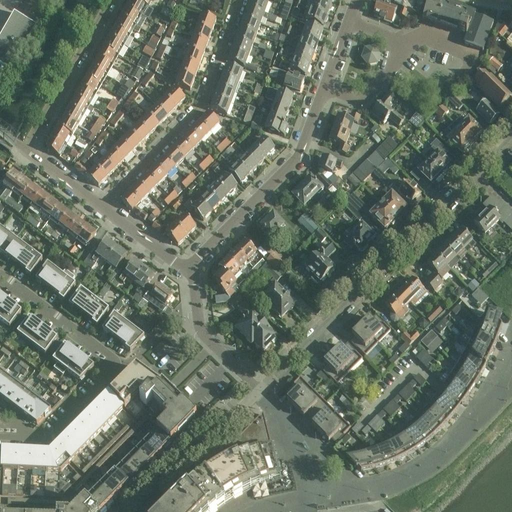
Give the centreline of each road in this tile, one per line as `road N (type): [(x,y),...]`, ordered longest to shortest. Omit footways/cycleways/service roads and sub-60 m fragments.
road 1 (residential): [(256,391),(511,138)]
road 2 (residential): [(241,0),(200,107),(100,208)]
road 3 (residential): [(186,270),(289,168),(325,88)]
road 4 (residential): [(364,492),(441,455),(511,379)]
road 5 (residential): [(110,0),(23,150)]
road 6 (residential): [(137,511),(256,391)]
road 7 (residential): [(123,367),(0,273)]
road 8 (residential): [(0,436),(45,439),(123,367)]
